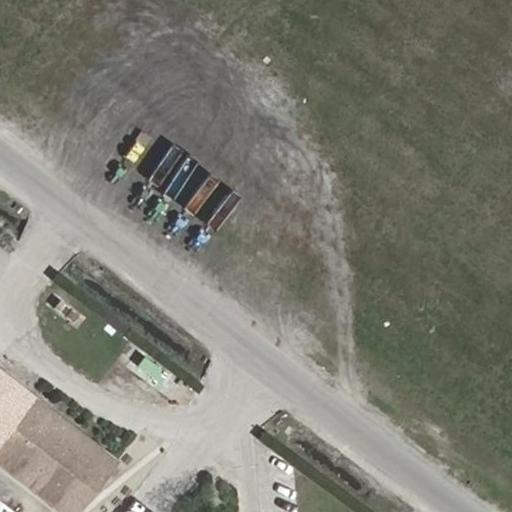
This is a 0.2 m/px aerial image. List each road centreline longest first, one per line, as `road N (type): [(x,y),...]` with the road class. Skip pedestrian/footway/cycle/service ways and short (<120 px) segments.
road 1 (unclassified): [(479,511),(0,142)]
road 2 (track): [(435,477),(511,377)]
